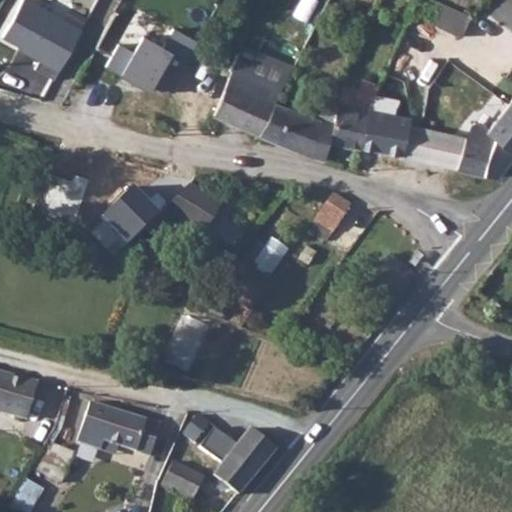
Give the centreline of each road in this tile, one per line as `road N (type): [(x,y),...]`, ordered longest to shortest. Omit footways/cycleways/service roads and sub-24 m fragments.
road 1 (residential): [(474,241),(373,189),(0,111)]
road 2 (secondary): [(258,511),(415,315)]
road 3 (unknown): [(185,153),(203,87),(225,51),(311,0)]
road 4 (unknown): [(360,0),(431,28),(493,14)]
